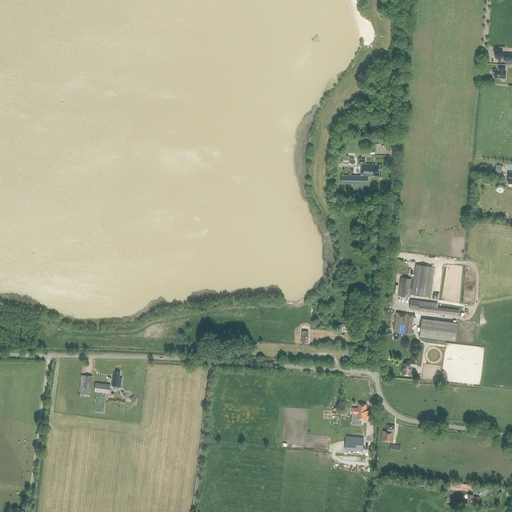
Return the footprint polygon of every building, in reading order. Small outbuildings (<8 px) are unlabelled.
[(511,53),(504,53),(503,60),(511,61),(511,53)] [(505,65),(498,64),(497,70),(494,69),(493,78),(505,79),(506,70),(505,70),(505,65)] [(377,166),(377,165),(373,165),(373,164),(365,164),(365,159),(359,159),(359,164),(361,164),(361,176),(341,175),(341,184),(367,184),(368,176),(373,176),(373,175),(377,175),(378,175),(379,166),(377,166)] [(410,294),(428,297),(432,267),(415,264),(412,288),(411,288),(412,279),(401,277),(398,296),(410,297),(410,294)] [(410,300),(409,309),(459,315),(459,310),(427,306),(428,302),(410,300)] [(411,335),(413,315),(396,312),(394,332),(394,338),(403,340),(403,333),(411,335)] [(457,323),(422,318),(419,337),(455,341),(457,323)] [(414,366),(415,361),(407,360),(407,363),(403,363),(402,374),(410,375),(411,366),(414,366)] [(121,387),(122,378),(119,377),(120,372),(116,371),(115,374),(113,373),(112,386),(121,387)] [(79,392),(90,394),(92,376),(81,375),(79,392)] [(109,393),(110,384),(95,383),(94,392),(109,393)] [(368,421),(368,410),(366,410),(366,404),(358,403),(358,405),(352,405),(352,408),(356,408),(355,420),(363,421),(363,420),(368,421)] [(392,442),(394,426),(387,425),(386,431),(383,431),(382,441),(392,442)] [(362,451),(363,439),(345,437),(344,449),(362,451)] [(465,498),(468,498),(467,504),(472,505),(473,503),(478,504),(479,497),(473,497),(473,495),(468,494),(468,495),(465,494),(464,495),(464,497),(465,498)]
